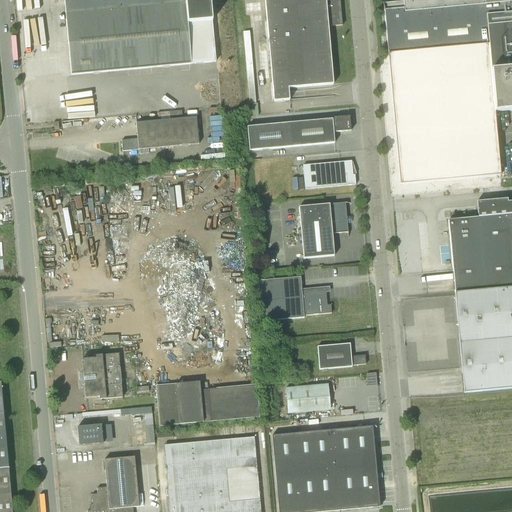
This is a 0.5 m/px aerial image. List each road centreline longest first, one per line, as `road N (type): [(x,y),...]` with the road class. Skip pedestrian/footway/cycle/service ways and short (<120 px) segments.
road 1 (residential): [(356,0),(402,511)]
road 2 (residential): [(45,511),(15,144)]
road 3 (unknown): [(28,301),(122,296),(171,370),(222,375)]
road 4 (residential): [(15,144),(1,0)]
